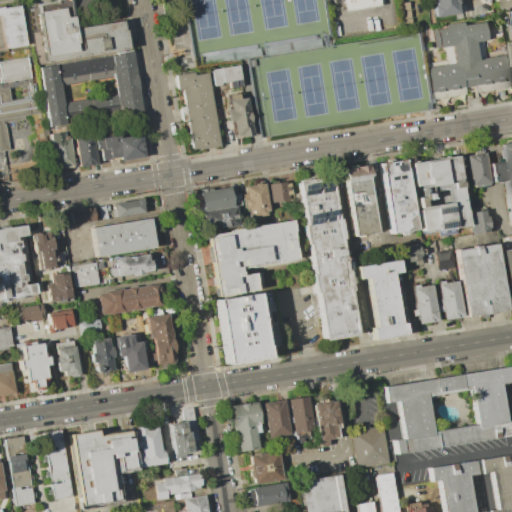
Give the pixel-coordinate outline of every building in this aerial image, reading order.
[(49,0),(25,4),(35,65),(126,50),(121,21),(72,29),(67,0),(49,0)] [(75,0),(115,0),(119,17),(106,19),(104,6),(77,11),(75,0)] [(181,0),(192,67),(245,58),(258,138),(430,110),(417,31),(329,46),(321,0),(181,0)] [(341,0),(381,0),(382,2),(379,2),(379,5),(343,11),(341,0)] [(456,13),(454,0),(429,0),(432,17),(456,13)] [(511,0),(511,7),(504,9),(502,0),(511,0)] [(407,2),(410,22),(402,24),(399,3),(407,2)] [(0,6),(0,31),(3,47),(0,47),(0,50),(26,46),(18,5),(2,8),(1,6),(0,6)] [(462,25),(488,21),(491,40),(482,41),(485,58),(504,55),(510,87),(476,92),(475,86),(464,88),(465,94),(431,99),(426,67),(446,64),(443,48),(434,49),(431,30),(445,28),(444,25),(462,22),(462,25)] [(38,68),(48,127),(120,115),(121,118),(142,115),(131,50),(115,53),(115,55),(38,68)] [(0,61),(27,57),(31,84),(34,83),(39,114),(23,116),(24,119),(4,122),(9,149),(0,150),(0,61)] [(210,70),(237,66),(240,86),(229,88),(228,82),(219,83),(220,85),(213,86),(210,70)] [(191,150),(181,91),(177,91),(174,76),(192,73),(193,76),(206,74),(218,146),(198,150),(198,148),(191,150)] [(238,98),(244,97),(251,136),(240,137),(239,134),(233,135),(231,121),(227,122),(225,111),(229,110),(226,95),(237,94),(238,98)] [(73,166),(67,133),(48,137),(54,169),(73,166)] [(93,135),(95,151),(99,150),(101,161),(118,157),(119,162),(143,157),(139,134),(118,138),(118,135),(102,138),(101,134),(93,135)] [(73,138),(78,168),(96,164),(91,135),(73,138)] [(500,145),(511,143),(511,225),(505,181),(495,183),(492,163),(502,161),(500,145)] [(465,155),(469,186),(487,183),(482,153),(465,155)] [(409,164),(456,156),(467,225),(420,232),(409,164)] [(378,164),(403,160),(414,229),(389,233),(378,164)] [(341,170),(365,166),(375,233),(351,237),(341,170)] [(307,245),(305,245),(302,226),(304,225),(297,182),(331,176),(338,220),(339,220),(342,239),(341,239),(346,271),(348,271),(351,291),(349,291),(356,336),(323,341),(319,316),(312,317),(308,293),(313,292),(310,274),(312,274),(307,245)] [(285,184),(288,183),(290,195),(286,195),(287,201),(270,203),(267,184),(284,181),(285,184)] [(259,184),(263,183),(267,211),(265,211),(265,216),(248,218),(244,186),(252,185),(254,184),(258,183),(259,184)] [(232,207),(235,207),(238,227),(204,232),(198,192),(229,188),(232,207)] [(112,203),(114,218),(143,213),(141,199),(112,203)] [(59,214),(61,227),(93,221),(91,208),(59,214)] [(468,212),(486,210),(489,232),(471,235),(468,212)] [(89,227),(93,257),(153,248),(149,219),(89,227)] [(242,275),(261,272),(262,282),(261,282),(262,287),(255,289),(255,291),(215,297),(205,236),(226,233),(226,231),(291,221),(293,231),(291,232),(295,260),(241,268),(242,275)] [(0,228),(0,301),(34,295),(32,283),(22,285),(22,281),(24,280),(22,273),(20,274),(18,261),(20,261),(19,254),(17,254),(15,248),(18,248),(17,240),(15,241),(14,237),(25,235),(23,224),(0,228)] [(29,234),(34,270),(52,268),(50,250),(52,249),(50,239),(42,240),(41,233),(29,234)] [(454,250),(495,243),(505,309),(464,315),(454,250)] [(403,246),(405,262),(421,260),(419,244),(403,246)] [(511,248),(501,250),(510,312),(511,311),(511,248)] [(437,269),(453,267),(450,249),(434,252),(437,269)] [(150,270),(140,272),(140,274),(131,276),(131,274),(109,277),(106,260),(145,254),(146,260),(148,260),(150,270)] [(356,266),(358,279),(365,278),(373,326),(370,327),(372,340),(405,335),(403,321),(398,322),(390,272),(398,271),(396,260),(356,266)] [(69,267),(72,288),(97,284),(94,263),(69,267)] [(44,284),(47,301),(70,298),(67,272),(49,275),(50,283),(44,284)] [(436,285),(455,282),(460,317),(441,319),(436,285)] [(96,294),(99,316),(162,305),(158,283),(96,294)] [(411,288),(416,324),(436,321),(430,285),(411,288)] [(211,300),(253,293),(264,358),(222,365),(211,300)] [(16,308),(18,323),(25,322),(25,320),(28,320),(28,321),(42,319),(40,305),(16,308)] [(45,313),(47,324),(45,325),(46,333),(52,332),(51,329),(71,327),(68,310),(45,313)] [(144,318),(153,353),(149,353),(151,362),(154,361),(155,366),(176,361),(166,313),(144,318)] [(76,322),(79,340),(100,336),(97,319),(76,322)] [(0,328),(0,350),(8,349),(7,347),(11,346),(8,327),(0,328)] [(113,337),(116,358),(121,357),(124,373),(143,370),(138,341),(130,343),(129,338),(126,338),(125,335),(113,337)] [(112,373),(109,359),(112,359),(110,345),(107,346),(106,338),(89,341),(91,352),(88,353),(90,365),(93,364),(95,376),(112,373)] [(53,343),(55,356),(53,357),(55,372),(59,371),(60,377),(67,376),(67,378),(77,376),(71,341),(53,343)] [(15,360),(17,371),(22,370),(24,383),(29,382),(30,390),(43,388),(42,380),(46,379),(44,366),(48,365),(46,355),(42,356),(39,343),(19,347),(21,359),(15,360)] [(0,363),(0,395),(14,393),(8,362),(0,363)] [(511,433),(392,453),(390,440),(400,438),(394,400),(382,402),(380,386),(506,366),(508,382),(498,384),(504,421),(511,420),(511,433)] [(290,439),(285,399),(305,397),(310,436),(290,439)] [(260,402),(282,400),(286,437),(264,439),(260,402)] [(331,400),(337,435),(327,437),(328,445),(315,447),(308,403),(331,400)] [(228,406),(253,402),(257,423),(250,424),(254,449),(236,452),(228,406)] [(183,423),(180,408),(191,407),(195,433),(190,434),(188,422),(183,423)] [(193,452),(185,453),(186,457),(175,459),(169,425),(183,423),(188,422),(190,434),(195,433),(196,439),(191,440),(193,452)] [(163,463),(137,467),(131,428),(157,424),(163,463)] [(355,468),(349,430),(380,425),(387,462),(355,468)] [(69,496),(50,499),(40,433),(59,430),(69,496)] [(65,436),(92,431),(93,436),(126,430),(133,465),(116,468),(114,456),(108,457),(116,498),(78,505),(65,436)] [(21,436),(31,503),(12,506),(1,439),(21,436)] [(246,455),(276,450),(280,479),(251,483),(246,455)] [(511,511),(484,511),(484,510),(493,509),(487,471),(478,473),(476,459),(511,452),(511,511)] [(425,467),(471,460),(473,474),(465,475),(471,511),(481,511),(440,511),(435,480),(427,481),(425,467)] [(151,479),(197,472),(199,490),(154,497),(151,479)] [(389,472),(395,511),(377,511),(372,475),(389,472)] [(300,511),(296,480),(336,474),(342,511),(300,511)] [(245,488),(283,482),(285,500),(248,506),(245,488)] [(181,511),(179,498),(203,495),(204,511),(181,511)] [(355,511),(354,504),(370,501),(371,511),(355,511)] [(407,511),(406,506),(425,503),(426,511),(407,511)]
